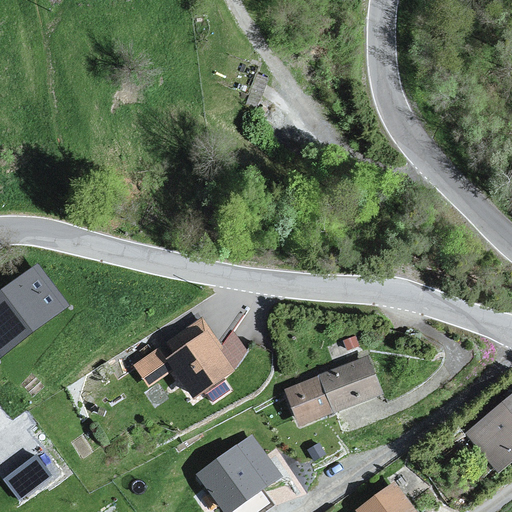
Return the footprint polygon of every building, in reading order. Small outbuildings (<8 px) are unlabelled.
[(0,351),(72,310),(44,263),(0,288),(0,351)] [(169,352),(208,324),(201,314),(162,342),(169,352)] [(215,322),(140,371),(154,392),(174,380),(196,414),(251,378),(215,322)] [(375,361),(288,395),(303,433),(389,399),(375,361)] [(511,411),(475,440),(507,480),(511,475),(511,411)] [(254,435),(192,479),(217,511),(240,511),(286,479),(254,435)] [(36,455),(2,480),(21,503),(54,480),(36,455)] [(417,511),(402,490),(371,511),(417,511)]
